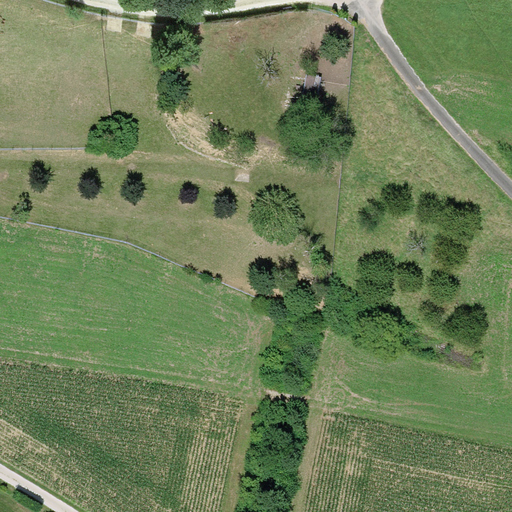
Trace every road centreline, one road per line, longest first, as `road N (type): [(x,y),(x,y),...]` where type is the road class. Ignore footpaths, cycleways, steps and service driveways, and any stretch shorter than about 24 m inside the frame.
road 1 (track): [(511,198),(414,93),(359,0)]
road 2 (track): [(70,0),(148,14),(315,0)]
road 3 (track): [(333,183),(413,193),(511,224)]
